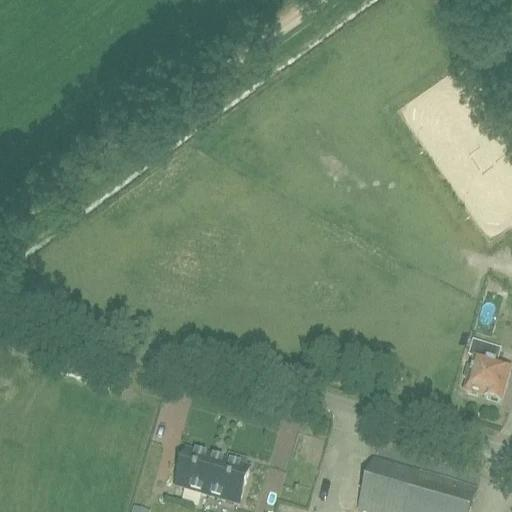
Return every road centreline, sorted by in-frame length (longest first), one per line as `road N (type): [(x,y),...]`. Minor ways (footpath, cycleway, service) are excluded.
road 1 (unclassified): [(511,449),(0,305)]
road 2 (track): [(0,233),(319,0)]
